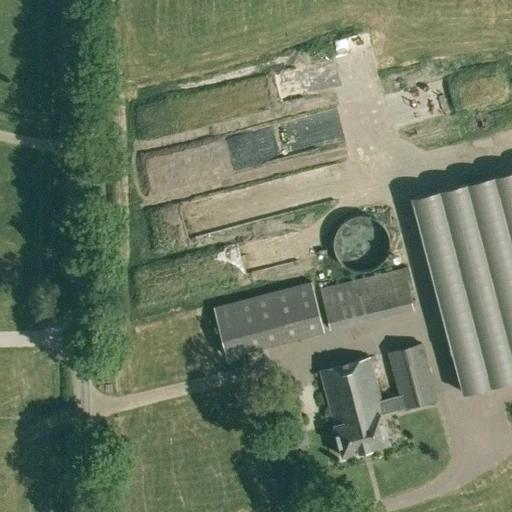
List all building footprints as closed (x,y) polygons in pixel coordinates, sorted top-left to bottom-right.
[(475,74),(442,84),(450,112),(509,94),(502,72),(477,79),(475,74)] [(420,228),(461,393),(511,380),(511,171),(413,197),(420,228)] [(335,236),(334,238),(334,241),(334,243),(334,246),(335,248),(335,250),(336,253),(337,255),(338,257),(340,259),(341,261),(343,263),(345,264),(347,266),(349,267),(351,268),(353,269),(355,270),(358,270),(360,270),(363,270),(365,270),(367,270),(370,269),(372,269),(374,268),(376,267),(378,265),(380,264),(382,262),(384,260),(385,258),(386,256),(388,254),(388,252),(389,250),(390,247),(390,245),(390,242),(390,240),(390,238),(389,235),(388,233),(387,231),(386,228),(385,226),(383,224),(382,223),(380,221),(378,219),(376,218),(374,217),(371,216),(369,215),(364,215),(362,215),(359,215),(357,215),(354,216),(352,216),(350,217),(348,219),(346,220),(344,221),(342,223),(340,225),(339,227),(338,229),(337,231),(336,234),(335,236)] [(200,241),(176,244),(177,253),(201,250),(200,241)] [(320,288),(330,329),(414,308),(410,291),(414,290),(408,266),(320,288)] [(214,306),(227,356),(325,330),(312,280),(214,306)] [(334,424),(341,454),(388,443),(381,413),(438,399),(424,342),(388,350),(399,394),(380,399),(370,357),(321,369),(335,424),(334,424)] [(288,436),(290,444),(308,439),(292,377),(265,384),(279,439),(288,436)]
